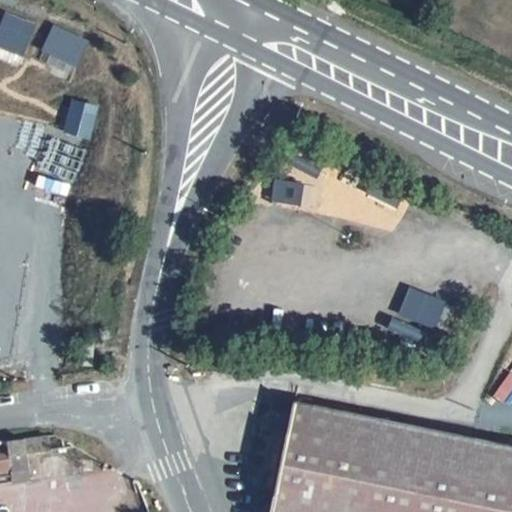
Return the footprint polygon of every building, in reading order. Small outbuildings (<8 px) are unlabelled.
[(409,284),(397,312),(435,328),(447,301),(409,284)] [(82,365),(93,365),(94,343),(83,343),(82,365)] [(511,399),(511,370),(507,369),(503,398),(511,399)] [(511,511),(511,444),(296,401),(273,511),(511,511)] [(49,435),(0,443),(0,477),(13,475),(14,482),(31,480),(27,453),(51,450),(49,435)] [(45,459),(48,477),(58,475),(56,458),(45,459)]
